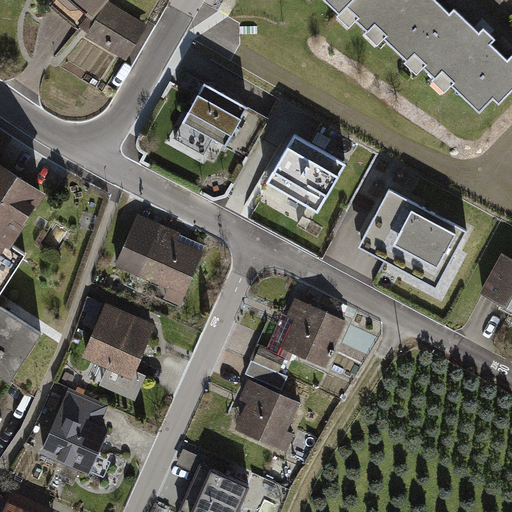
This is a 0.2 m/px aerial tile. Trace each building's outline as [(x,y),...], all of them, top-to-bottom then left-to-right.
[(127,60),(146,25),(110,4),(113,0),(55,0),(52,5),(78,26),(74,30),(127,60)] [(330,0),(339,9),(347,2),(384,42),(392,35),(424,68),(430,63),(452,87),(458,82),(478,103),(491,91),(498,98),(511,84),(511,60),(479,26),(476,29),(454,5),(449,10),(439,0),(330,0)] [(246,101),(203,78),(176,127),(220,150),(246,101)] [(311,218),(344,160),(296,132),(263,190),(311,218)] [(10,253),(46,199),(0,169),(0,382),(6,386),(38,337),(0,313),(0,293),(21,260),(10,253)] [(466,227),(389,185),(357,243),(434,285),(466,227)] [(179,307),(204,247),(136,218),(115,267),(169,289),(163,301),(179,307)] [(511,254),(505,251),(483,290),(511,306),(511,254)] [(344,323),(294,300),(284,320),(291,323),(278,349),(322,369),(344,323)] [(132,379),(154,329),(104,307),(82,358),(132,379)] [(286,433),(299,404),(247,381),(226,429),(287,455),(295,437),(286,433)] [(108,409),(67,392),(40,457),(90,478),(109,432),(99,428),(108,409)] [(237,511),(248,489),(198,465),(190,482),(196,485),(183,511),(237,511)] [(56,511),(11,492),(1,511),(56,511)]
